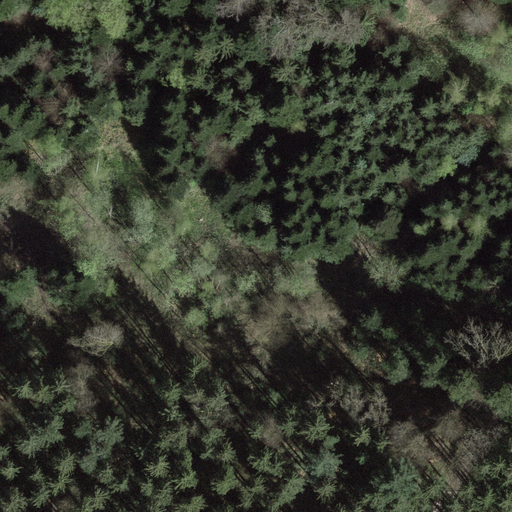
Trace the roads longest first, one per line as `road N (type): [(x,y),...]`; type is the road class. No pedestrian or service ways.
road 1 (track): [(263,511),(0,473)]
road 2 (track): [(511,390),(437,511)]
